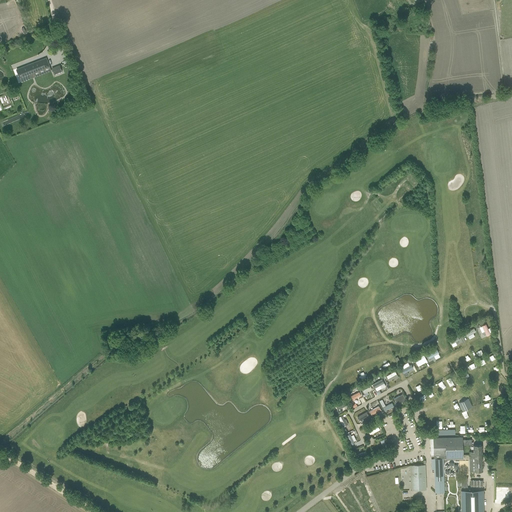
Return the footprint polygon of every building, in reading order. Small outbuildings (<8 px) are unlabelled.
[(16,70),(18,74),(19,77),(49,67),(46,58),(16,70)] [(486,324),(482,326),(485,332),(483,332),(484,335),(486,334),(486,336),(490,334),(486,324)] [(474,328),(464,333),(466,337),(476,332),(474,328)] [(437,350),(427,355),(429,359),(431,358),(432,359),(434,358),(433,356),(439,353),(437,350)] [(423,355),(414,360),(418,366),(427,362),(423,355)] [(411,365),(401,370),(404,376),(408,374),(407,372),(413,369),(411,365)] [(397,372),(388,377),(392,384),(396,382),(394,378),(399,376),(397,372)] [(381,380),(372,385),(374,388),(380,385),(381,389),(385,387),(381,380)] [(358,392),(349,397),(351,400),(360,396),(358,392)] [(399,396),(394,399),(397,405),(406,400),(404,397),(400,399),(399,396)] [(458,403),(462,411),(472,406),(468,398),(458,403)] [(343,399),(333,404),(337,410),(346,406),(343,399)] [(391,403),(382,408),(384,412),(393,407),(391,403)] [(378,406),(369,412),(372,418),(376,416),(374,413),(380,410),(378,406)] [(366,412),(356,417),(358,421),(368,416),(366,412)] [(340,417),(336,418),(341,428),(345,427),(340,417)] [(376,424),(366,429),(367,433),(378,428),(376,424)] [(349,435),(346,436),(350,446),(354,444),(349,435)] [(462,437),(433,438),(433,455),(445,455),(445,456),(445,459),(463,459),(462,456),(462,446),(462,444),(462,441),(462,440),(462,437)] [(383,440),(379,442),(384,451),(388,449),(383,440)] [(469,452),(470,471),(482,471),(482,445),(473,445),(473,452),(469,452)] [(355,450),(351,452),(353,457),(356,455),(357,459),(367,456),(365,452),(357,455),(355,450)] [(445,493),(444,464),(443,464),(443,459),(433,459),(433,462),(433,470),(434,493),(445,493)] [(409,466),(411,491),(426,490),(425,465),(409,466)] [(461,490),(461,511),(483,511),(483,490),(461,490)]
